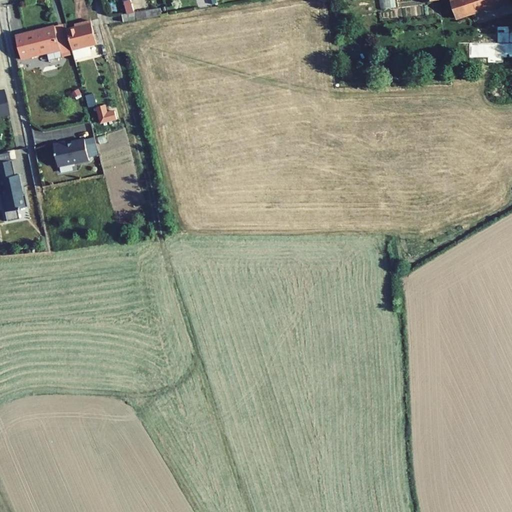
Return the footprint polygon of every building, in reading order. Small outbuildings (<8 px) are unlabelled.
[(123,0),(126,10),(133,9),(130,0),(123,0)] [(509,0),(451,0),(457,18),(510,1),(509,0)] [(123,22),(161,15),(160,8),(122,15),(123,22)] [(89,46),(96,44),(91,21),(83,23),(84,26),(67,30),(73,54),(75,60),(92,56),(89,46)] [(55,29),(62,57),(73,54),(67,30),(65,23),(55,26),(55,29)] [(41,30),(16,36),(21,59),(47,53),(49,60),(62,57),(55,29),(41,32),(41,30)] [(495,58),(511,53),(511,37),(491,45),(495,58)] [(0,114),(9,113),(4,90),(0,91),(0,114)] [(107,113),(105,105),(97,107),(101,123),(117,119),(115,111),(107,113)] [(58,167),(89,160),(84,139),(73,142),(71,143),(65,145),(64,142),(53,144),(58,167)] [(13,172),(8,150),(0,151),(0,195),(7,221),(19,219),(17,209),(27,207),(23,191),(21,191),(16,171),(13,172)]
